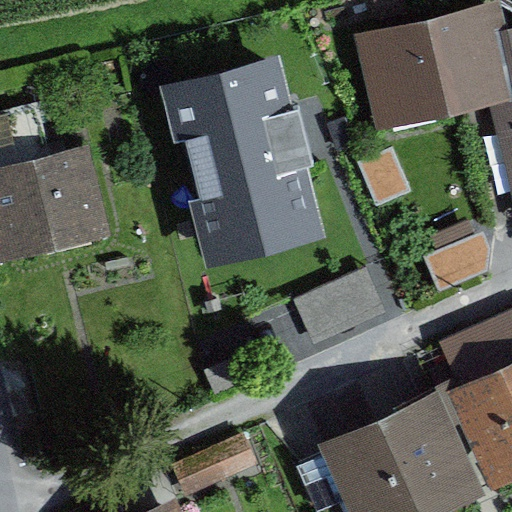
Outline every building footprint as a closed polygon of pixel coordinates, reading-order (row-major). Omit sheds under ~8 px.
[(385,142),(481,118),(511,110),(511,84),(501,40),(492,6),(359,39),(385,142)] [(511,37),(501,40),(511,84),(511,110),(481,118),(511,241),(511,240),(511,37)] [(311,44),(183,71),(200,153),(242,144),(250,182),(336,165),(311,44)] [(0,255),(105,232),(87,149),(0,168),(0,255)] [(297,351),(389,305),(367,261),(275,307),(297,351)] [(491,495),(511,485),(511,368),(446,398),(491,495)] [(434,400),(317,451),(343,511),(454,511),(478,502),(434,400)] [(186,508),(257,477),(241,439),(170,470),(186,508)]
